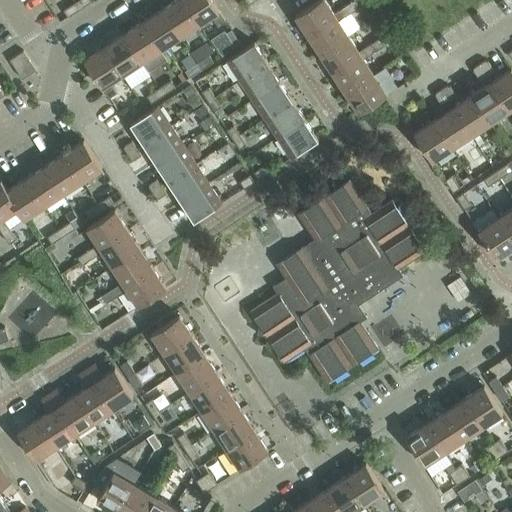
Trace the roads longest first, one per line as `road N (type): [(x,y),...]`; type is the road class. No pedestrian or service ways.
road 1 (residential): [(54,87),(78,104),(159,236)]
road 2 (residential): [(376,420),(234,511)]
road 3 (residential): [(511,331),(376,420)]
road 4 (residential): [(511,26),(399,99)]
